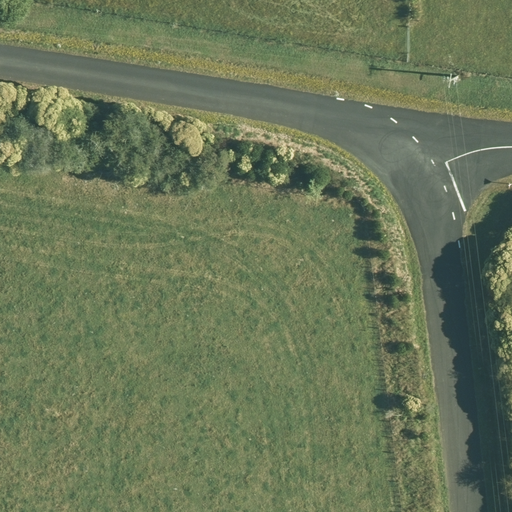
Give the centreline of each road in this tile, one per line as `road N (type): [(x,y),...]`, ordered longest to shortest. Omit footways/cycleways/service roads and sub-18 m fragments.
road 1 (unclassified): [(424,127),(0,60)]
road 2 (unclassified): [(424,127),(472,511)]
